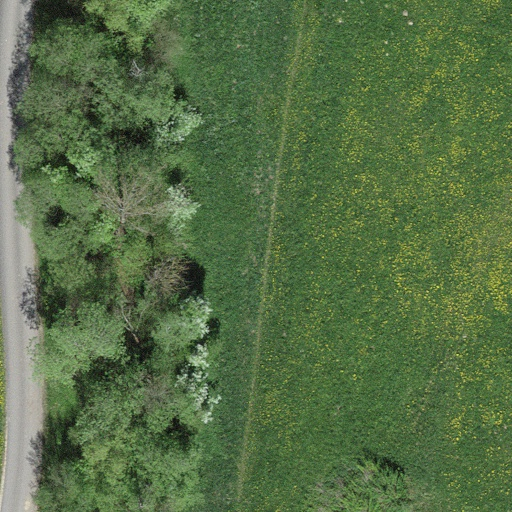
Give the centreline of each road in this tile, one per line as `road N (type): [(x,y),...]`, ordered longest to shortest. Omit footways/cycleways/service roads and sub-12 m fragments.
road 1 (track): [(310,0),(246,511)]
road 2 (unclassified): [(22,0),(15,48),(30,438),(25,511)]
